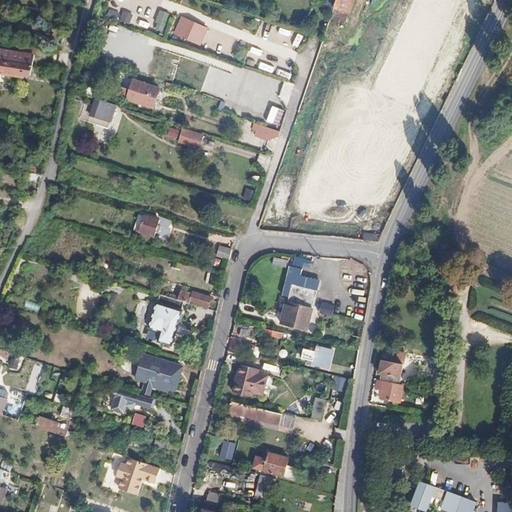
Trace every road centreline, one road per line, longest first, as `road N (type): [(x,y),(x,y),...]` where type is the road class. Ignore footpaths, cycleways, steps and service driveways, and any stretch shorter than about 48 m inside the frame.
road 1 (residential): [(387,250),(259,237),(244,248),(176,511)]
road 2 (secondary): [(507,0),(387,250)]
road 3 (secondary): [(387,250),(347,511)]
road 4 (track): [(511,280),(486,270),(462,227),(477,156),(511,128)]
